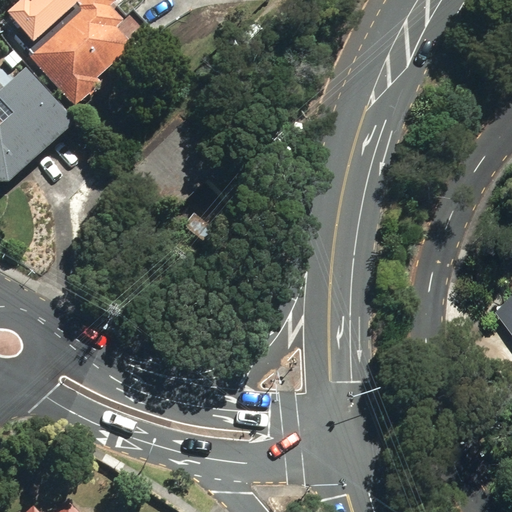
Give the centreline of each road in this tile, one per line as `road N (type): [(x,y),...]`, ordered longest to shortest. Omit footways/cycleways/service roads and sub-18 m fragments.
road 1 (residential): [(480,511),(438,418),(424,332),(447,217),(511,124)]
road 2 (secondary): [(330,265),(344,189),(418,0)]
road 3 (secondary): [(98,372),(173,370),(239,355),(284,320),(330,265)]
road 4 (secondary): [(98,372),(199,408),(266,414),(338,438)]
road 5 (secondary): [(208,458),(137,439),(23,380)]
road 6 (secondary): [(338,438),(330,265)]
road 7 (secondary): [(338,438),(293,456),(208,458)]
